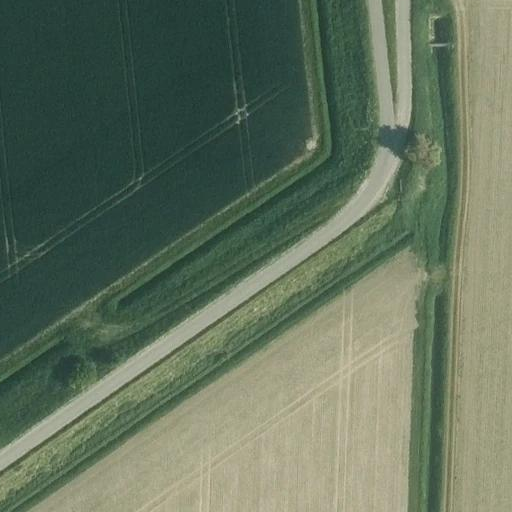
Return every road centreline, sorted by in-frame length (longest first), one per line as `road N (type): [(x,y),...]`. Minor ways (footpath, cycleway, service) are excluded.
road 1 (unclassified): [(0,464),(342,224),(377,182),(387,152)]
road 2 (unclassified): [(387,152),(406,105),(403,0)]
road 3 (unclassified): [(373,0),(387,152)]
